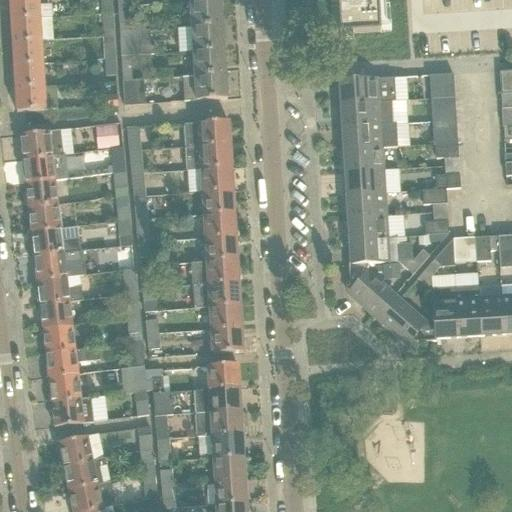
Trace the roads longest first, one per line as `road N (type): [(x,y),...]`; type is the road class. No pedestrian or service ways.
road 1 (residential): [(293,511),(260,0)]
road 2 (residential): [(0,309),(23,511)]
